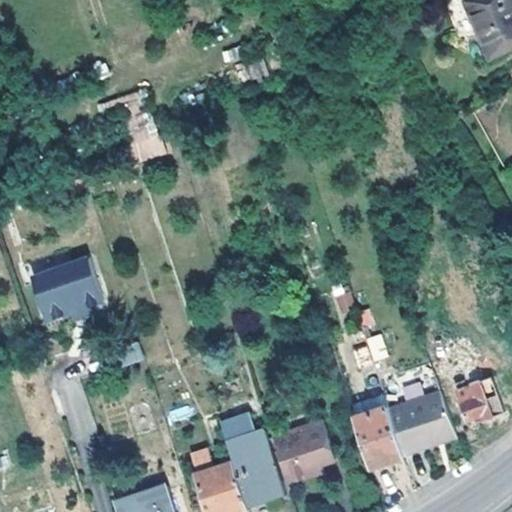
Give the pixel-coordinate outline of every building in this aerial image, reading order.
[(511,0),(470,0),(466,2),(494,59),(511,50),(511,0)] [(166,150),(160,135),(135,144),(137,160),(166,150)] [(93,259),(35,278),(48,318),(72,311),(92,304),(106,299),(93,259)] [(95,312),(92,304),(72,311),(75,318),(95,312)] [(366,338),(373,360),(388,356),(381,333),(366,338)] [(122,365),(143,359),(138,342),(117,348),(122,365)] [(459,372),(465,387),(496,375),(491,361),(459,372)] [(465,387),(461,388),(471,420),(483,417),(484,422),(508,413),(496,375),(465,387)] [(408,456),(460,437),(445,394),(394,412),(408,456)] [(392,407),(388,395),(355,406),(358,417),(392,407)] [(394,412),(392,407),(358,417),(375,467),(408,456),(394,412)] [(277,438),(292,483),(315,475),(313,469),(340,460),(328,423),(277,438)] [(269,432),(232,444),(237,462),(251,504),(289,492),(269,432)] [(199,462),(209,458),(206,449),(196,453),(199,462)] [(251,504),(237,462),(217,470),(212,458),(209,458),(199,462),(215,511),(239,511),(253,508),(251,504)] [(181,511),(173,487),(121,503),(123,511),(181,511)]
